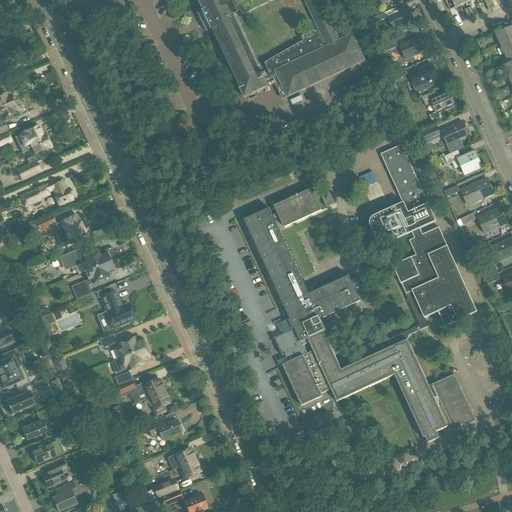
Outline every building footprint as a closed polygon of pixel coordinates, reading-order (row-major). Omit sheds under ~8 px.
[(198,0),(245,98),(269,87),(267,83),(278,78),(287,98),(365,61),(353,35),(340,41),(321,0),(320,0),(304,0),(319,31),(317,32),(317,31),(302,38),(304,42),(264,61),(270,74),(267,75),(267,74),(263,76),(235,14),(240,12),(242,15),(269,3),(274,0),(198,0)] [(466,3),(464,0),(451,0),(455,8),(466,3)] [(414,21),(409,9),(388,18),(393,30),(397,28),(399,33),(409,29),(407,24),(414,21)] [(384,13),(368,21),(371,26),(387,19),(384,13)] [(500,44),(511,38),(511,27),(496,35),(500,44)] [(423,36),(399,47),(405,61),(429,50),(423,36)] [(511,50),(511,38),(500,44),(505,54),(511,50)] [(395,41),(382,47),(384,53),(398,47),(395,41)] [(511,62),(509,64),(509,63),(503,66),(508,76),(511,74),(511,62)] [(431,64),(410,74),(417,89),(438,79),(431,64)] [(405,70),(391,76),(394,81),(407,75),(405,70)] [(2,92),(0,92),(0,109),(13,103),(10,96),(9,97),(8,96),(7,96),(6,94),(4,95),(2,92)] [(434,92),(422,98),(426,107),(432,104),(436,113),(430,116),(433,122),(442,118),(440,114),(455,107),(448,92),(437,97),(434,92)] [(0,109),(0,124),(14,118),(13,115),(15,114),(14,111),(15,111),(15,110),(16,110),(13,103),(0,109)] [(463,123),(442,132),(447,145),(468,135),(463,123)] [(0,134),(9,131),(7,125),(0,128),(0,134)] [(418,134),(423,146),(441,137),(436,126),(418,134)] [(16,138),(22,153),(33,148),(33,149),(48,142),(48,141),(49,140),(47,135),(43,137),(39,127),(33,130),(33,129),(22,134),(23,135),(16,138)] [(0,137),(0,146),(10,142),(7,135),(0,137)] [(48,142),(33,149),(36,157),(28,161),(30,166),(17,172),(21,181),(40,172),(36,164),(49,158),(48,154),(51,152),(50,149),(51,148),(48,142)] [(396,273),(396,274),(420,326),(387,341),(391,348),(342,371),(324,332),(326,331),(320,318),(323,317),(324,319),(360,302),(357,294),(358,293),(359,293),(360,291),(360,290),(360,289),(359,288),(357,288),(354,289),(349,277),(309,296),(279,230),(275,220),(280,218),(284,228),(322,211),(313,190),(275,207),(277,212),(272,214),(270,209),(245,221),(290,319),(277,325),(282,336),(275,339),(282,356),(286,355),(289,363),(283,366),(302,407),(323,397),(322,394),(331,390),(337,402),(395,376),(424,438),(426,438),(428,444),(440,438),(437,432),(451,426),(454,432),(476,422),(455,375),(429,387),(408,340),(407,341),(409,335),(429,327),(425,318),(438,312),(445,327),(477,312),(439,228),(423,235),(420,229),(436,222),(402,145),(381,155),(403,204),(374,216),(372,218),(371,220),(370,221),(370,223),(370,224),(370,225),(370,227),(376,240),(378,242),(379,243),(381,244),(383,245),(384,245),(386,244),(412,233),(415,239),(410,241),(416,256),(401,263),(399,264),(398,265),(397,267),(396,269),(396,270),(396,273)] [(458,152),(444,158),(448,165),(452,163),(455,169),(461,166),(465,175),(481,168),(474,152),(461,158),(458,152)] [(325,160),(328,167),(337,163),(334,156),(325,160)] [(365,189),(377,183),(372,172),(359,178),(365,189)] [(67,191),(63,179),(49,185),(47,184),(35,189),(36,190),(22,196),(26,206),(40,200),(40,199),(51,194),(50,192),(54,190),(56,196),(53,197),(58,208),(74,202),(69,190),(67,191)] [(461,191),(468,207),(495,194),(487,179),(461,191)] [(460,192),(458,186),(445,192),(448,198),(460,192)] [(327,208),(335,204),(328,191),(320,195),(327,208)] [(485,235),(508,224),(501,209),(478,219),(485,235)] [(465,217),(462,211),(454,214),(457,221),(465,217)] [(62,248),(73,243),(74,246),(86,241),(84,238),(86,237),(76,216),(75,216),(73,213),(60,220),(61,223),(56,225),(58,231),(55,232),(62,248)] [(476,220),(474,214),(460,220),(463,227),(476,220)] [(40,230),(55,222),(52,216),(37,224),(40,230)] [(0,238),(16,232),(15,230),(4,235),(0,225),(0,238)] [(16,232),(0,238),(0,244),(7,242),(8,245),(19,240),(16,232)] [(511,239),(493,248),(499,263),(511,256),(511,239)] [(488,243),(476,249),(478,254),(491,248),(488,243)] [(111,260),(108,254),(107,255),(106,252),(101,255),(99,251),(78,260),(74,252),(59,258),(63,266),(73,261),(75,266),(81,264),(85,272),(110,262),(109,260),(111,260)] [(110,262),(85,272),(89,282),(92,281),(93,284),(110,277),(108,274),(114,272),(113,269),(114,269),(112,263),(110,264),(110,262)] [(485,268),(480,270),(484,280),(489,277),(486,271),(485,268)] [(27,272),(20,275),(22,281),(30,278),(27,272)] [(498,274),(485,280),(488,286),(500,280),(498,274)] [(511,274),(503,278),(510,293),(511,291),(511,274)] [(80,291),(74,294),(77,300),(92,294),(88,285),(79,289),(80,291)] [(127,323),(135,320),(129,304),(121,307),(115,291),(101,297),(107,313),(106,314),(112,329),(120,326),(121,328),(128,325),(127,323)] [(54,321),(51,313),(44,316),(47,324),(54,321)] [(0,347),(13,342),(8,331),(12,329),(9,323),(0,327),(0,347)] [(117,342),(114,335),(100,341),(102,346),(107,344),(108,345),(117,342)] [(32,342),(36,351),(46,347),(42,338),(32,342)] [(142,341),(142,339),(135,342),(133,339),(118,345),(120,348),(118,349),(121,359),(146,349),(145,347),(146,347),(144,340),(142,341)] [(146,350),(146,349),(121,359),(125,368),(127,367),(129,371),(144,365),(142,361),(150,358),(149,357),(150,356),(148,350),(146,350)] [(0,376),(22,367),(15,350),(2,356),(5,361),(0,363),(0,376)] [(58,371),(67,368),(63,356),(54,360),(58,371)] [(56,373),(53,366),(46,369),(49,376),(56,373)] [(0,376),(0,385),(2,390),(15,384),(17,389),(30,383),(22,367),(0,376)] [(133,380),(130,374),(121,378),(122,379),(116,381),(118,386),(133,380)] [(159,381),(155,382),(154,379),(146,383),(148,386),(144,387),(143,384),(135,388),(132,381),(115,389),(118,396),(131,390),(134,397),(132,398),(135,404),(143,401),(164,392),(159,381)] [(12,415),(35,404),(30,393),(33,392),(31,386),(19,391),(21,396),(6,403),(7,405),(6,406),(9,412),(10,412),(12,415)] [(75,392),(67,395),(70,402),(78,399),(75,392)] [(156,416),(165,412),(163,406),(169,403),(164,392),(143,401),(145,405),(150,402),(156,416)] [(132,430),(128,422),(126,423),(122,410),(114,413),(120,429),(122,433),(132,430)] [(165,419),(160,421),(147,426),(152,438),(160,435),(162,441),(182,433),(177,421),(167,425),(165,419)] [(27,441),(51,431),(49,426),(44,428),(42,421),(22,430),(27,441)] [(125,433),(115,438),(124,457),(133,452),(125,433)] [(57,447),(53,436),(40,442),(42,447),(32,452),(37,465),(56,457),(53,449),(57,447)] [(179,467),(195,460),(190,448),(181,452),(179,449),(172,452),(174,456),(168,458),(173,470),(178,467),(179,467)] [(62,460),(50,466),(53,471),(42,476),(48,489),(65,481),(61,473),(67,471),(62,460)] [(154,460),(150,461),(142,465),(149,479),(156,476),(153,469),(157,467),(154,460)] [(195,460),(179,467),(178,467),(183,479),(200,471),(195,460)] [(178,490),(173,479),(152,488),(156,499),(178,490)] [(73,484),(62,488),(64,494),(52,499),(57,511),(59,511),(76,504),(73,496),(77,494),(73,484)] [(112,496),(117,507),(127,502),(122,491),(112,496)] [(159,499),(163,508),(182,500),(179,491),(159,499)] [(208,509),(202,496),(184,504),(187,511),(204,511),(204,510),(208,509)]
